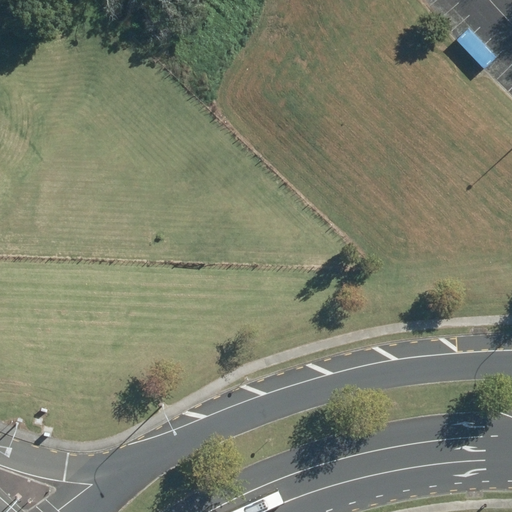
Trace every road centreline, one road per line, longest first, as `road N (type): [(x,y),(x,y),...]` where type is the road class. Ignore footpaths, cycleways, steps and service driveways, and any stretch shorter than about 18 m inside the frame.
road 1 (secondary): [(122,470),(250,408),(366,375),(511,363)]
road 2 (secondary): [(511,438),(387,449),(264,485)]
road 3 (primary): [(0,446),(66,466),(122,470)]
